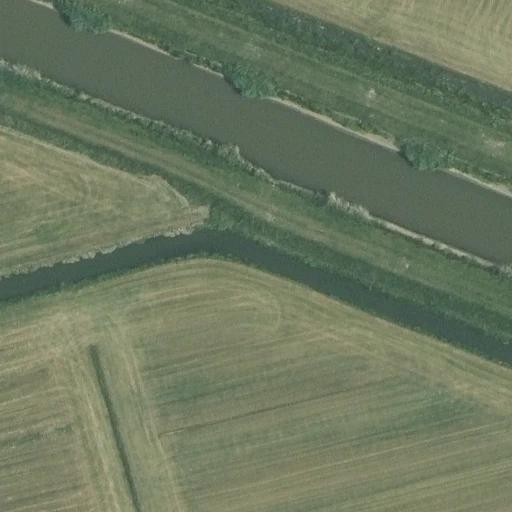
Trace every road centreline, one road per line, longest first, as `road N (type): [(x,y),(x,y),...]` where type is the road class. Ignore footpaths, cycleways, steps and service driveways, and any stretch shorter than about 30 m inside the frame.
road 1 (track): [(511,311),(0,103)]
road 2 (track): [(511,147),(123,0)]
